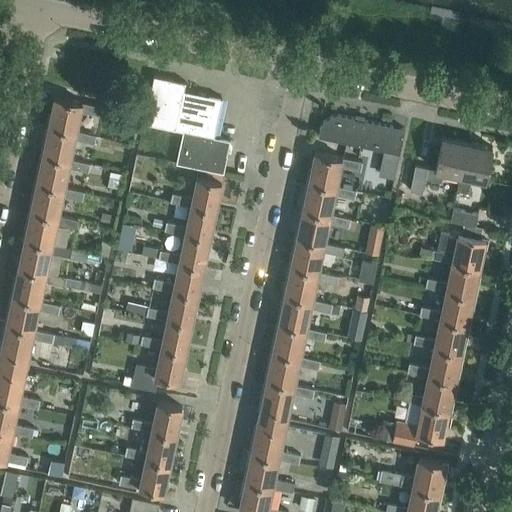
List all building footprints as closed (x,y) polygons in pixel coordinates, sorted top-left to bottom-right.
[(183,90),(184,90),(185,82),(153,75),(143,122),(175,129),(183,90)] [(213,136),(222,98),(184,90),(183,90),(175,129),(182,131),(182,130),(213,136)] [(54,96),(48,125),(75,131),(80,110),(100,114),(102,106),(54,96)] [(399,153),(404,128),(334,114),(320,123),(317,136),(383,150),(399,153)] [(75,131),(48,125),(42,154),(69,159),(74,139),(94,143),(96,135),(75,131)] [(176,162),(223,172),(230,139),(213,136),(182,130),(182,131),(176,162)] [(460,174),(467,141),(442,136),(435,169),(415,164),(409,189),(422,192),(425,178),(441,181),(444,171),(460,174)] [(467,141),(460,174),(457,189),(468,191),(471,177),(485,180),(492,147),(467,141)] [(381,157),(397,161),(399,153),(383,150),(381,157)] [(308,180),(336,186),(340,165),(360,170),(362,161),(314,151),(308,180)] [(69,159),(42,154),(36,182),(63,188),(67,167),(88,171),(90,163),(69,159)] [(403,155),(398,180),(410,182),(415,158),(403,155)] [(118,188),(121,174),(110,171),(107,186),(118,188)] [(353,173),(352,181),(377,185),(378,176),(353,173)] [(192,198),(171,193),(169,201),(190,206),(190,205),(214,211),(221,181),(196,176),(192,198)] [(302,208),(329,214),(334,194),(354,198),(356,191),(336,186),(308,180),(302,208)] [(83,192),(63,188),(36,182),(29,210),(57,216),(61,196),(81,200),(83,192)] [(208,239),(214,211),(190,205),(190,206),(185,226),(165,222),(163,230),(184,234),(208,239)] [(329,214),(302,208),(296,237),(323,243),(327,222),(348,227),(349,218),(329,214)] [(453,209),(450,221),(475,227),(478,214),(453,209)] [(77,220),(57,216),(29,210),(23,239),(51,244),(55,225),(75,229),(77,220)] [(108,222),(110,214),(101,212),(99,220),(108,222)] [(485,238),(458,232),(454,253),(433,249),(431,257),(452,261),(479,267),(485,238)] [(159,250),(157,258),(178,262),(202,267),(208,239),(184,234),(179,254),(159,250)] [(343,247),(323,243),(296,237),(290,265),(317,271),(321,251),(342,255),(343,247)] [(378,254),(381,240),(367,237),(364,252),(378,254)] [(69,257),(71,248),(51,244),(23,239),(17,267),(45,273),(49,253),(69,257)] [(141,254),(157,258),(159,250),(142,246),(141,254)] [(72,248),(70,258),(85,261),(87,251),(72,248)] [(358,280),(372,283),(376,263),(362,260),(358,280)] [(446,290),(473,295),(479,267),(452,261),(448,282),(427,277),(425,285),(446,290)] [(173,283),(153,278),(151,287),(171,291),(196,296),(202,267),(178,262),(173,283)] [(317,271),(290,265),(284,294),(311,300),(315,279),(347,286),(348,279),(337,276),(317,271)] [(63,285),(65,277),(45,273),(17,267),(11,296),(39,301),(43,281),(63,285)] [(64,285),(79,288),(80,280),(66,277),(64,285)] [(101,284),(80,280),(79,288),(99,293),(101,284)] [(473,295),(446,290),(442,311),(421,306),(419,314),(440,318),(467,324),(473,295)] [(147,307),(145,315),(165,319),(190,324),(196,296),(171,291),(167,311),(147,307)] [(278,322),(305,328),(309,308),(336,314),(338,306),(331,305),(331,304),(311,300),(284,294),(278,322)] [(366,311),(369,297),(356,294),(353,308),(366,311)] [(59,306),(39,301),(11,296),(5,324),(33,330),(37,310),(57,314),(59,306)] [(145,315),(147,307),(127,303),(125,311),(145,315)] [(360,338),(366,311),(353,308),(347,336),(360,338)] [(467,324),(440,318),(435,339),(415,334),(415,335),(409,334),(408,340),(413,341),(413,342),(434,346),(461,352),(467,324)] [(190,324),(165,319),(161,339),(141,335),(139,343),(159,348),(184,353),(190,324)] [(91,336),(93,323),(82,321),(80,333),(91,336)] [(326,332),(305,328),(278,322),(271,351),(299,356),(303,336),(324,340),(326,332)] [(53,334),(33,330),(5,324),(0,347),(0,370),(23,375),(26,360),(27,360),(31,338),(52,343),(53,334)] [(124,340),(137,342),(139,334),(126,332),(124,340)] [(407,371),(427,375),(455,380),(461,352),(434,346),(429,367),(409,363),(407,371)] [(153,390),(156,376),(178,381),(184,353),(159,348),(155,368),(135,364),(130,385),(153,390)] [(271,351),(266,379),(293,384),(297,365),(317,369),(319,360),(299,356),(271,351)] [(0,399),(17,403),(17,404),(38,408),(39,399),(19,395),(23,375),(0,370),(0,399)] [(401,399),(421,403),(448,409),(455,380),(427,375),(423,395),(402,391),(401,399)] [(259,408),(258,415),(285,421),(287,414),(291,393),(312,397),(313,389),(293,384),(266,379),(259,408)] [(0,430),(11,432),(11,433),(31,437),(33,428),(13,424),(17,404),(17,403),(0,399),(0,430)] [(333,401),(328,427),(340,429),(345,403),(333,401)] [(150,431),(174,436),(181,407),(156,402),(152,423),(131,418),(129,427),(150,431)] [(396,422),(395,428),(416,432),(442,438),(448,409),(421,403),(417,424),(396,420),(396,422)] [(285,421),(258,415),(256,423),(250,452),(277,458),(298,462),(300,455),(279,450),(285,421)] [(383,419),(379,437),(392,440),(395,428),(396,422),(383,419)] [(11,432),(0,430),(0,460),(5,461),(25,465),(27,456),(7,452),(11,433),(11,432)] [(174,436),(150,431),(146,451),(125,447),(123,455),(144,459),(168,464),(174,436)] [(289,451),(306,454),(310,434),(293,431),(289,451)] [(339,436),(324,433),(318,463),(333,466),(339,436)] [(244,481),(271,487),(292,491),(293,483),(273,478),(277,458),(250,452),(244,481)] [(411,486),(438,492),(445,463),(418,457),(414,475),(401,472),(401,474),(380,469),(378,479),(411,486)] [(162,493),(168,464),(144,459),(140,480),(119,475),(119,477),(113,476),(111,487),(137,493),(138,488),(162,493)] [(17,473),(6,470),(0,494),(3,495),(12,497),(17,473)] [(350,473),(338,470),(335,482),(343,484),(348,481),(350,473)] [(267,507),(271,487),(244,481),(237,509),(249,511),(287,511),(288,511),(267,507)] [(391,511),(433,511),(438,492),(411,486),(407,507),(387,502),(385,511),(391,511)] [(1,503),(9,505),(10,505),(12,497),(3,495),(1,503)] [(37,511),(41,497),(33,495),(28,511),(37,511)] [(311,511),(314,498),(301,495),(298,508),(311,511)] [(132,511),(156,511),(159,502),(131,497),(128,511),(132,511)] [(332,500),(329,511),(342,511),(344,502),(332,500)] [(0,511),(7,511),(9,505),(1,503),(0,508),(0,511)]
